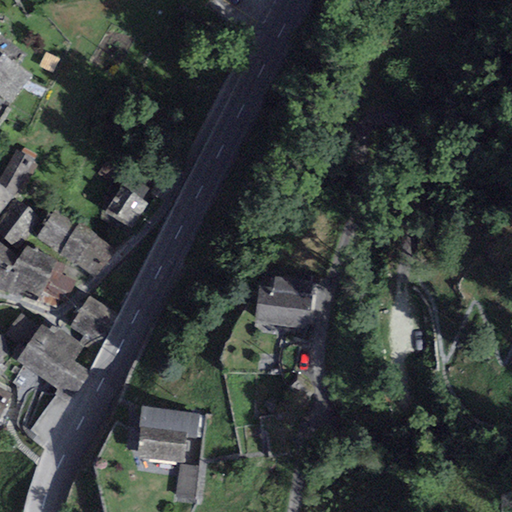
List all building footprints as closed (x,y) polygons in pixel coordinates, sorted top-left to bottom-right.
[(1,57),(0,56),(0,97),(11,106),(33,77),(3,53),(1,57)] [(17,152),(0,179),(0,188),(12,197),(16,199),(38,164),(17,152)] [(141,198),(121,186),(107,209),(128,221),(141,198)] [(0,188),(0,212),(12,197),(0,188)] [(14,199),(12,203),(0,218),(0,236),(17,249),(40,218),(14,199)] [(76,226),(55,210),(35,236),(97,282),(118,252),(78,223),(76,226)] [(0,283),(20,256),(0,243),(0,283)] [(57,264),(26,247),(20,256),(0,283),(0,289),(36,302),(38,299),(57,264)] [(65,267),(57,264),(38,299),(63,308),(75,282),(61,276),(65,267)] [(309,286),(259,283),(257,323),(307,326),(309,286)] [(116,312),(88,297),(71,327),(99,343),(116,312)] [(42,379),(70,337),(52,325),(49,330),(40,324),(15,361),(42,379)] [(0,362),(11,359),(2,333),(0,334),(0,362)] [(84,347),(70,337),(42,379),(73,400),(91,373),(74,362),(84,347)] [(0,413),(10,394),(0,388),(0,413)] [(204,416),(142,408),(136,459),(185,465),(189,439),(201,441),(204,416)]
